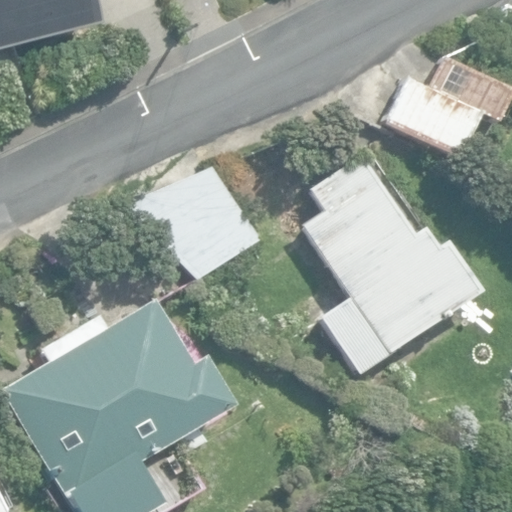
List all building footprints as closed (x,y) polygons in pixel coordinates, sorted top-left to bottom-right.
[(0,0),(0,54),(88,32),(80,0),(0,0)] [(369,139),(452,168),(468,122),(494,131),(509,90),(429,61),(417,94),(388,83),(369,139)] [(511,168),(467,147),(454,176),(503,203),(511,207),(511,168)] [(319,320),(357,377),(477,295),(443,247),(436,252),(422,232),(413,238),(357,160),(357,159),(307,194),(321,212),(296,230),(347,301),(319,320)] [(503,203),(454,176),(431,165),(409,213),(483,247),(503,203)] [(127,204),(193,279),(253,238),(208,169),(127,204)] [(50,369),(2,399),(74,511),(160,511),(137,476),(229,417),(198,367),(188,373),(148,310),(104,339),(94,324),(43,357),(50,369)]
